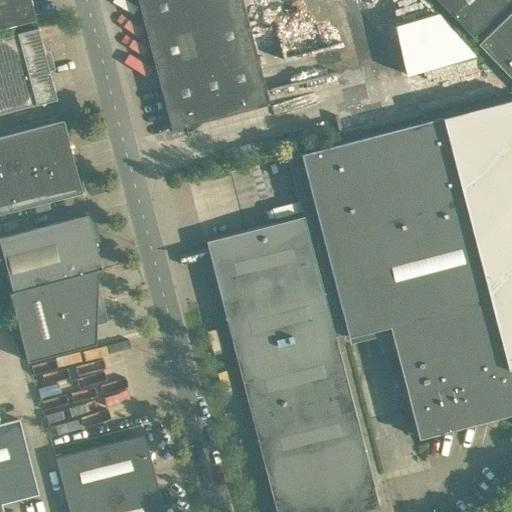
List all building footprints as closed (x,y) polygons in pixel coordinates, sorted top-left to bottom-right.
[(0,0),(0,28),(35,19),(29,0),(0,0)] [(241,0),(136,0),(171,129),(184,126),(269,104),(241,0)] [(435,0),(472,37),(509,0),(435,0)] [(511,10),(477,44),(511,79),(511,10)] [(0,112),(55,99),(37,28),(37,27),(16,33),(0,37),(0,112)] [(483,106),(286,156),(301,215),(309,213),(323,267),(334,264),(345,307),(368,300),(374,323),(389,320),(418,436),(511,411),(511,97),(483,105),(483,106)] [(0,212),(81,192),(62,119),(0,135),(0,212)] [(334,264),(323,267),(309,213),(301,215),(206,240),(276,511),(355,511),(378,506),(332,329),(345,326),(346,331),(374,323),(368,300),(345,307),(334,264)] [(93,270),(101,268),(86,214),(0,236),(0,247),(11,291),(93,270)] [(106,320),(93,270),(11,291),(8,292),(25,360),(90,343),(86,326),(106,320)] [(0,511),(2,511),(0,503),(38,494),(18,419),(0,423),(0,511)] [(163,511),(143,434),(55,457),(68,511),(163,511)]
